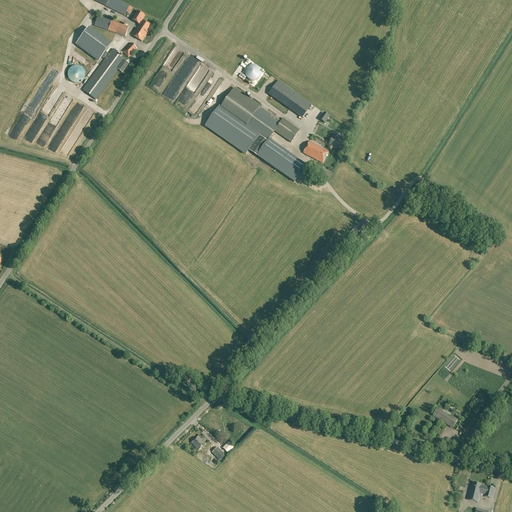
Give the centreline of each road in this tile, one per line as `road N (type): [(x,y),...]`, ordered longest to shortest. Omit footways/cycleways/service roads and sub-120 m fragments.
road 1 (tertiary): [(98,511),(217,399),(511,472)]
road 2 (unclassified): [(0,286),(184,0)]
road 3 (track): [(207,403),(7,274)]
road 4 (unknown): [(164,31),(301,129),(297,149)]
